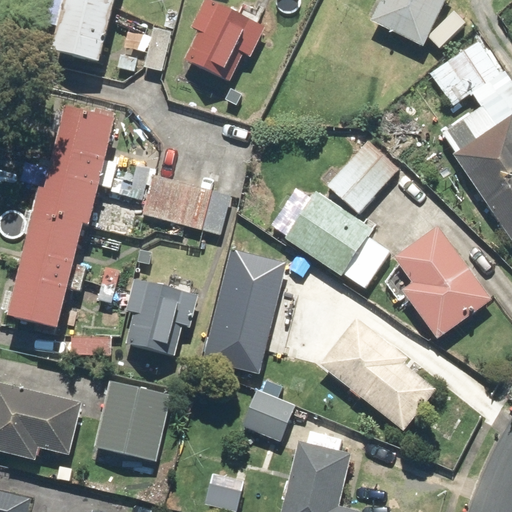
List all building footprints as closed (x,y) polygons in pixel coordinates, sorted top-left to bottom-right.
[(51,0),(45,27),(59,30),(53,56),(104,68),(120,0),(51,0)] [(386,0),(376,24),(428,49),(451,0),(386,0)] [(236,15),(207,1),(193,30),(201,34),(187,63),(208,73),(212,65),(231,26),(236,15)] [(249,35),(231,26),(212,65),(230,74),(249,35)] [(173,35),(155,30),(144,72),(162,77),(173,35)] [(480,43),(434,74),(457,109),(503,77),(480,43)] [(245,96),(226,88),(216,112),(257,130),(264,113),(242,103),(245,96)] [(61,333),(88,229),(93,230),(122,118),(68,103),(11,320),(61,333)] [(511,121),(499,130),(484,107),(430,142),(443,162),(456,154),(511,238),(511,121)] [(215,193),(161,180),(151,220),(205,233),(215,193)] [(372,239),(378,230),(321,191),(316,199),(303,191),(277,228),(292,238),(289,242),(344,280),(346,276),(366,289),(392,252),(372,239)] [(440,229),(396,262),(417,290),(408,297),(441,341),(495,302),(440,229)] [(264,372),(287,260),(228,249),(206,361),(264,372)] [(168,290),(134,282),(128,312),(139,314),(131,349),(153,354),(155,345),(165,302),(168,290)] [(182,306),(165,302),(155,345),(173,349),(182,306)] [(410,360),(361,320),(323,366),(407,434),(440,393),(406,366),(410,360)] [(116,337),(73,338),(73,358),(116,357),(116,337)] [(175,397),(109,384),(95,452),(161,466),(175,397)] [(0,386),(0,454),(38,462),(41,448),(72,455),(83,405),(0,386)] [(355,456),(302,444),(287,511),(347,511),(343,511),(355,456)] [(0,511),(31,511),(34,501),(0,491),(0,511)]
